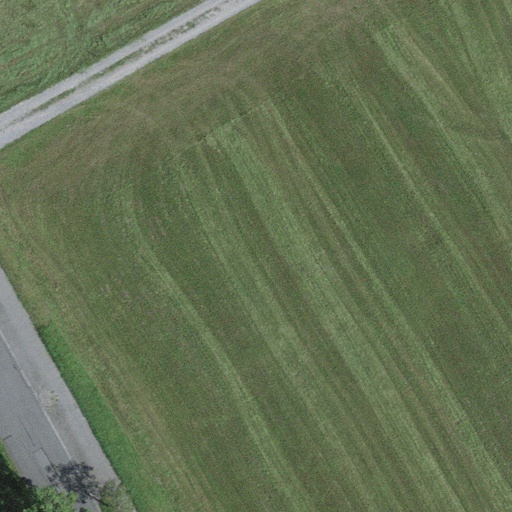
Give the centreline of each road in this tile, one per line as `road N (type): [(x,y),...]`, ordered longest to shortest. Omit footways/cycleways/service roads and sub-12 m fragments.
road 1 (track): [(0,131),(232,0)]
road 2 (tertiary): [(0,379),(73,511)]
